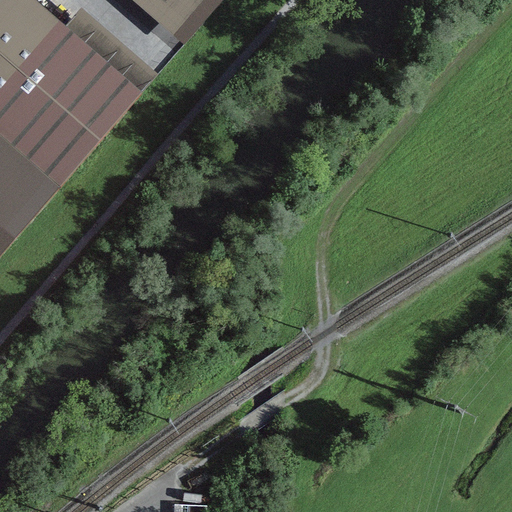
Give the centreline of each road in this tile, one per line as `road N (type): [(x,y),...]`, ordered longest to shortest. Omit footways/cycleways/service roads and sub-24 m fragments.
road 1 (track): [(511,1),(337,206),(320,268),(324,360),(317,381),(245,427),(152,505)]
road 2 (track): [(0,349),(305,0)]
